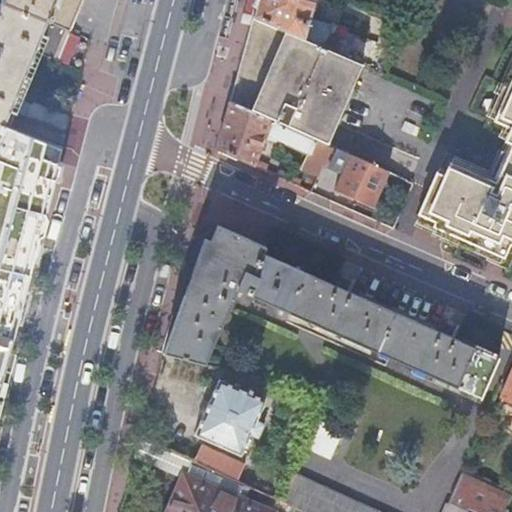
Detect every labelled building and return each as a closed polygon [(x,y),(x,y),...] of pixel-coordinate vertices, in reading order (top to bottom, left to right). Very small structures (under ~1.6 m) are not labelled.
[(0,0),(0,79),(27,90),(42,54),(58,60),(70,29),(0,0)] [(82,0),(0,0),(70,29),(82,0)] [(259,0),(254,20),(329,52),(332,47),(325,44),(329,34),(325,26),(311,21),(316,0),(399,0),(411,4),(412,0),(259,0)] [(231,104),(328,148),(351,90),(361,66),(329,52),(254,20),(247,45),(237,83),(231,104)] [(511,50),(509,49),(494,84),(491,83),(486,94),(489,95),(480,115),(491,119),(502,124),(509,127),(503,140),(506,141),(511,143),(494,181),(474,172),(445,159),(417,224),(446,237),(475,249),(477,246),(511,261),(511,50)] [(0,122),(11,127),(16,114),(26,118),(31,105),(22,101),(27,90),(0,79),(0,122)] [(326,163),(332,149),(328,148),(231,104),(219,153),(267,174),(270,167),(258,162),(266,140),(277,146),(278,142),(308,155),(302,170),(320,178),(324,168),(326,163)] [(60,148),(0,124),(0,336),(13,340),(60,148)] [(496,136),(503,140),(509,127),(502,124),(496,136)] [(447,155),(445,159),(474,172),(494,181),(511,143),(506,141),(501,152),(499,151),(489,173),(447,155)] [(398,179),(332,149),(326,163),(324,168),(352,180),(345,195),(383,212),(398,179)] [(508,272),(511,263),(511,261),(477,246),(475,249),(446,237),(417,224),(415,228),(432,235),(431,238),(457,249),(458,247),(488,260),(487,262),(508,272)] [(196,240),(165,355),(205,366),(234,291),(481,399),(498,360),(452,339),(441,334),(348,293),(337,289),(263,256),(237,245),(240,238),(219,229),(196,240)] [(266,249),(240,238),(237,245),(263,256),(266,249)] [(337,289),(348,293),(352,283),(342,278),(337,289)] [(441,334),(452,339),(457,329),(446,324),(441,334)] [(0,392),(13,340),(0,336),(0,392)] [(511,402),(511,374),(501,398),(511,402)] [(221,381),(196,436),(242,456),(251,435),(259,439),(265,426),(257,422),(266,402),(221,381)] [(331,460),(343,433),(317,421),(305,447),(331,460)] [(142,439),(137,458),(185,478),(170,511),(266,511),(239,500),(246,486),(239,483),(195,463),(142,439)] [(203,446),(195,463),(239,483),(246,466),(203,446)] [(303,511),(377,511),(293,475),(281,502),(302,511),(303,511)] [(461,476),(450,501),(462,506),(474,511),(505,511),(511,498),(473,481),(461,476)]
